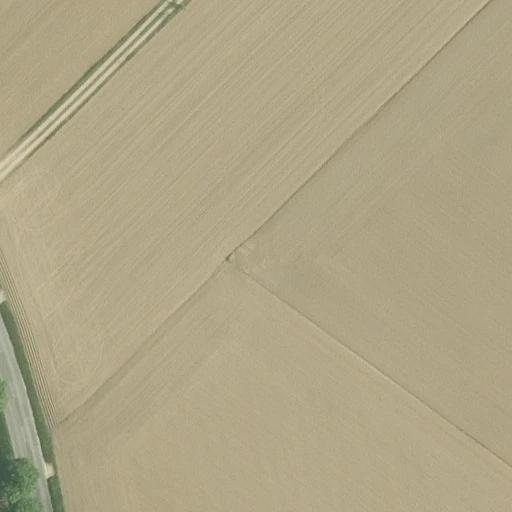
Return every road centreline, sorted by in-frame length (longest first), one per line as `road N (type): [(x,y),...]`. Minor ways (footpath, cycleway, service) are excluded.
road 1 (track): [(0,173),(180,0)]
road 2 (secondary): [(0,357),(37,511)]
